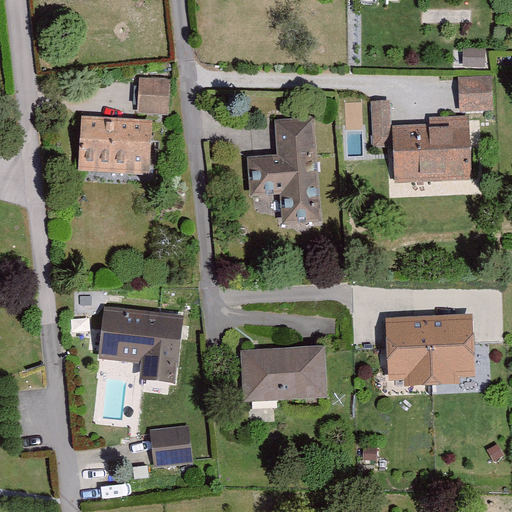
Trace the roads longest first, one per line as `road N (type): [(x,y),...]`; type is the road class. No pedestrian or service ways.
road 1 (residential): [(16,0),(71,511)]
road 2 (unknown): [(192,80),(210,295),(485,307)]
